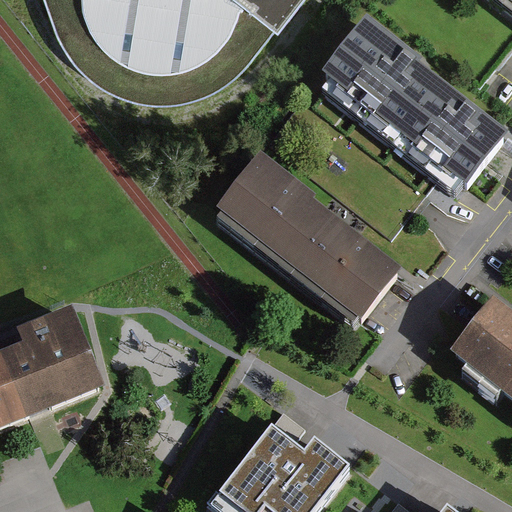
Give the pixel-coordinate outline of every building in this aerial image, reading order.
[(44,0),(58,39),(89,79),(115,95),(149,104),(181,101),(210,92),(240,71),(295,0),(44,0)] [(488,0),(502,10),(509,0),(488,0)] [(511,0),(509,0),(502,10),(511,18),(511,0)] [(396,143),(436,90),(418,76),(422,71),(410,61),(371,31),(326,89),(396,143)] [(467,114),(436,90),(396,143),(462,194),(503,142),(467,114)] [(286,282),(327,229),(308,215),(312,210),(304,203),(262,170),(217,228),(286,282)] [(361,256),(327,229),(286,282),(353,333),(393,281),(361,256)] [(0,430),(112,387),(81,310),(31,329),(35,339),(0,353),(0,430)] [(448,365),(511,413),(511,412),(511,330),(489,313),(448,365)] [(305,449),(272,423),(220,491),(246,511),(259,511),(265,505),(273,511),(311,511),(350,463),(315,437),(305,449)]
